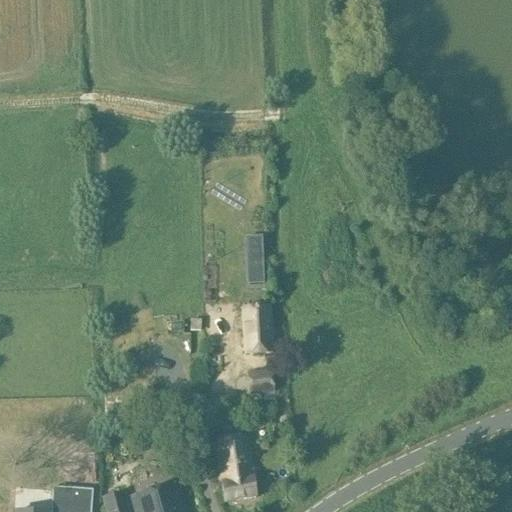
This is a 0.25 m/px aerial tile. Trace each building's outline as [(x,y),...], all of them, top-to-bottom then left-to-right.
[(263,271),(247,272),(248,285),(263,285),(263,271)] [(244,356),(271,355),(268,309),(241,311),(244,356)] [(200,332),(200,322),(190,322),(190,332),(200,332)] [(248,396),(273,394),(271,373),(246,375),(248,396)] [(223,503),(256,499),(247,440),(214,445),(223,503)] [(134,511),(184,511),(177,486),(131,499),(134,511)] [(90,511),(92,492),(52,489),(50,511),(90,511)] [(105,511),(125,511),(121,496),(102,501),(105,511)]
